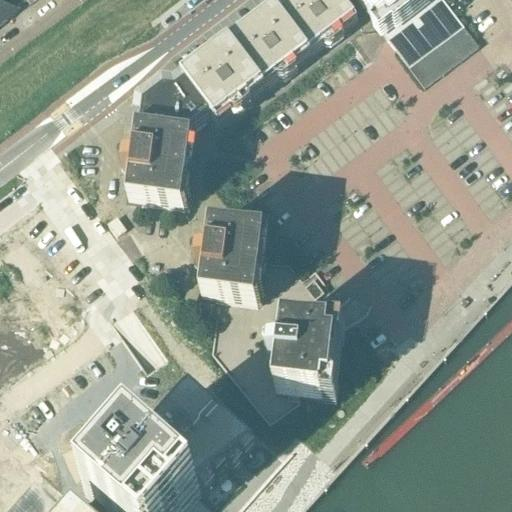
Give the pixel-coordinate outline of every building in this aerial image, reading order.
[(0,0),(12,5),(13,7),(23,0),(29,8),(40,0),(0,0)] [(339,0),(293,0),(276,13),(310,58),(357,23),(339,0)] [(377,29),(396,54),(410,72),(419,65),(428,59),(437,52),(446,45),(455,38),(464,31),(440,0),(353,0),(376,29),(377,29)] [(0,28),(17,15),(0,7),(0,28)] [(310,58),(276,13),(230,48),(263,93),(310,58)] [(464,31),(455,38),(470,58),(479,51),(464,31)] [(455,38),(446,45),(461,65),(470,58),(455,38)] [(437,52),(452,72),(461,65),(446,45),(437,52)] [(188,90),(212,122),(217,128),(263,93),(230,48),(183,83),(185,87),(188,90)] [(452,72),(437,52),(428,59),(443,79),(452,72)] [(428,59),(419,65),(434,85),(443,79),(428,59)] [(419,65),(410,72),(425,92),(433,86),(434,85),(419,65)] [(192,137),(212,122),(188,90),(177,98),(166,96),(146,112),(142,135),(192,142),(192,137)] [(194,142),(192,142),(142,135),(138,135),(134,165),(126,164),(123,167),(122,172),(125,176),(133,177),(129,207),(185,214),(194,142)] [(109,228),(108,228),(117,240),(118,240),(121,238),(126,234),(117,222),(111,226),(109,228)] [(195,269),(197,272),(206,273),(202,304),(258,311),(268,239),(212,232),(208,262),(199,260),(199,262),(196,264),(195,269)] [(45,233),(27,247),(51,278),(69,264),(45,233)] [(27,247),(11,259),(34,290),(51,278),(27,247)] [(11,259),(0,267),(0,278),(18,302),(34,290),(11,259)] [(0,278),(0,312),(2,315),(18,302),(0,278)] [(90,295),(83,300),(90,309),(97,303),(90,295)] [(54,309),(47,314),(53,323),(60,318),(54,309)] [(60,318),(53,323),(60,331),(67,326),(60,318)] [(269,359),(268,364),(271,368),(280,370),(276,397),(288,399),(289,399),(300,401),(308,402),(332,405),(340,338),(341,336),(339,336),(312,332),(285,329),(282,357),(273,356),(269,359)] [(21,333),(14,339),(21,347),(28,342),(21,333)] [(28,342),(21,347),(27,356),(34,351),(28,342)] [(98,511),(97,511),(182,511),(187,506),(195,497),(200,501),(202,499),(209,491),(211,488),(214,490),(216,489),(213,486),(223,475),(227,479),(230,478),(229,477),(237,468),(239,467),(241,469),(243,467),(241,464),(250,454),(255,458),(257,456),(194,400),(192,402),(192,403),(183,414),(182,413),(180,415),(181,416),(171,427),(171,426),(169,428),(169,429),(160,439),(158,441),(158,442),(149,452),(148,452),(146,454),(138,447),(136,446),(87,501),(87,502),(98,511)]
